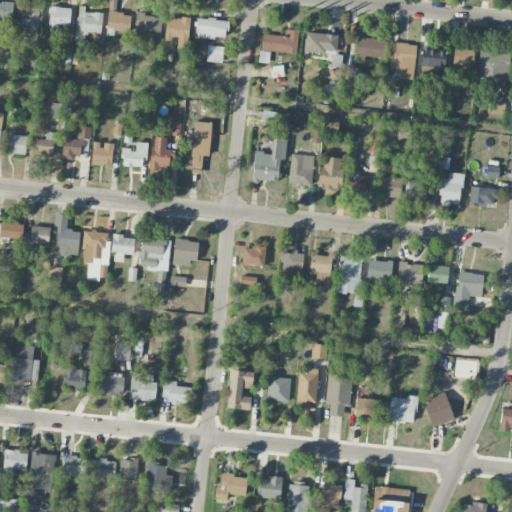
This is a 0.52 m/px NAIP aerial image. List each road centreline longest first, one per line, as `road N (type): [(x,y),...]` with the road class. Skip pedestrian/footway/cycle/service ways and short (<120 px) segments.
road 1 (residential): [(511,468),(0,413)]
road 2 (residential): [(511,240),(0,186)]
road 3 (residential): [(197,511),(251,0)]
road 4 (residential): [(436,511),(492,393),(511,295)]
road 5 (residential): [(511,20),(317,0)]
